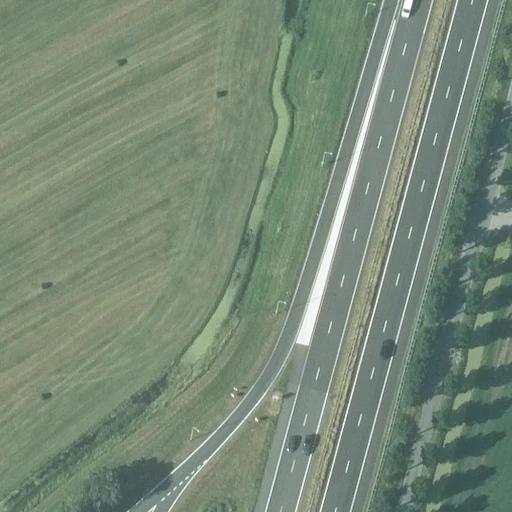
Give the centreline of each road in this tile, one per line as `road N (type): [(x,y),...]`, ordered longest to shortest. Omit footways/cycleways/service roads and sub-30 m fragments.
road 1 (motorway): [(408,0),(270,375),(177,482)]
road 2 (motorway): [(416,0),(279,511)]
road 3 (motorway): [(334,511),(470,0)]
road 4 (unclassified): [(405,511),(511,115)]
